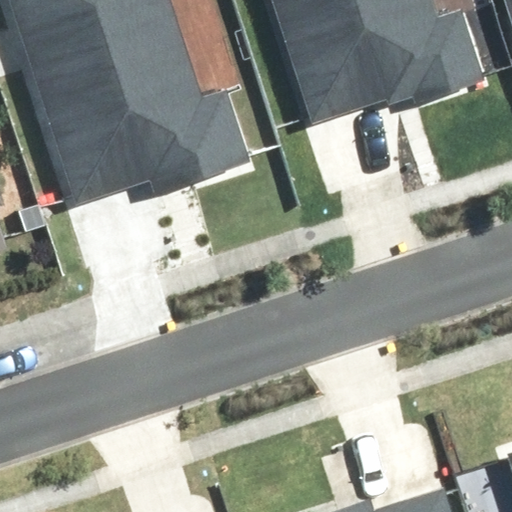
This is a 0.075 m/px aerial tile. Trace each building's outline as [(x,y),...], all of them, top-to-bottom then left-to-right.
[(0,0),(63,206),(139,183),(146,206),(253,173),(226,83),(200,0),(0,0)] [(259,0),(301,125),(415,88),(419,102),(482,81),(461,15),(455,0),(259,0)] [(511,0),(488,0),(511,71),(511,70),(511,0)] [(511,445),(497,450),(511,496),(511,445)] [(356,511),(354,503),(325,511),(437,511),(431,492),(368,511),(356,511)]
